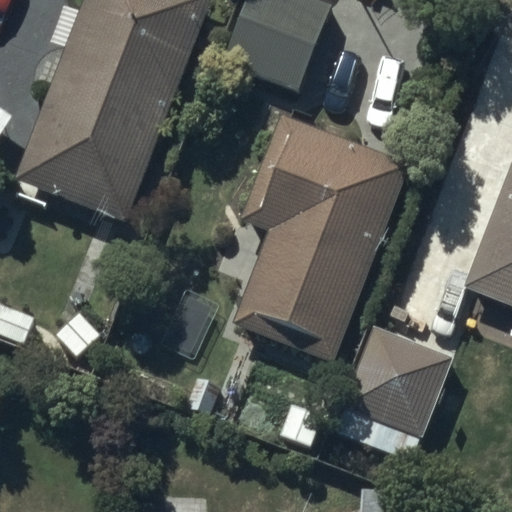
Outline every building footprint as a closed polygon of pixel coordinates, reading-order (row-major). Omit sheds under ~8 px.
[(213,7),(194,0),(88,0),(14,195),(125,237),(213,7)] [(297,103),(331,19),(284,0),(256,0),(226,74),(297,103)] [(0,153),(14,133),(6,127),(8,124),(0,118),(0,153)] [(415,183),(284,130),(240,235),(268,246),(230,339),(333,381),(415,183)] [(511,179),(464,303),(511,321),(511,179)] [(451,371),(373,342),(335,443),(412,472),(451,371)]
